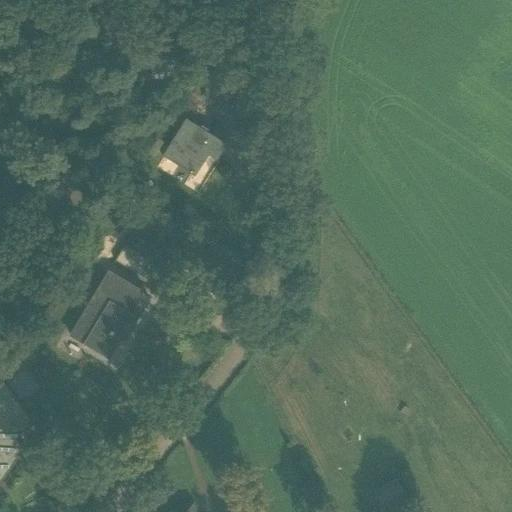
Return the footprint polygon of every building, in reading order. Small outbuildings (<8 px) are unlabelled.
[(153,60),(151,80),(162,81),(163,71),(184,73),(185,63),(186,44),(154,41),(153,60)] [(203,81),(218,90),(227,74),(212,66),(203,81)] [(176,166),(193,177),(207,156),(215,161),(225,146),(199,130),(185,120),(161,156),(176,166)] [(110,213),(102,224),(118,234),(126,223),(110,213)] [(116,262),(153,285),(169,258),(132,235),(116,262)] [(107,272),(69,337),(107,359),(119,339),(123,341),(132,326),(129,325),(147,295),(107,272)] [(16,360),(3,380),(18,401),(36,387),(16,360)] [(0,483),(16,459),(8,453),(16,441),(25,454),(44,441),(16,399),(14,400),(2,382),(0,385),(0,483)]
